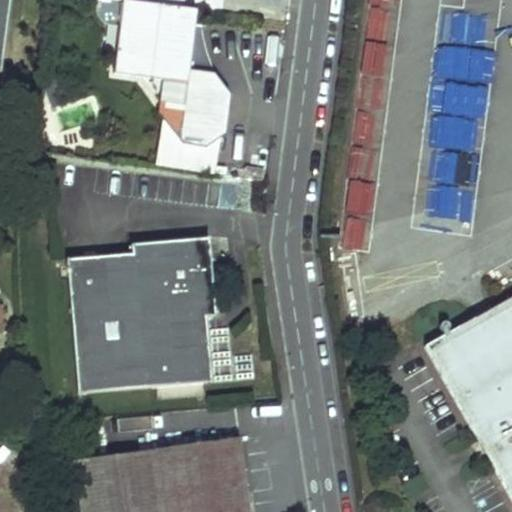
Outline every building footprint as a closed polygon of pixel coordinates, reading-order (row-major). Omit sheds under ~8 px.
[(0,0),(0,65),(8,0),(0,0)] [(135,0),(134,4),(184,11),(185,0),(135,0)] [(197,12),(184,11),(134,4),(121,3),(112,77),(136,80),(159,104),(158,113),(182,144),(205,148),(223,135),(229,90),(199,86),(188,72),(195,26),(197,12)] [(217,76),(202,27),(195,26),(188,72),(199,86),(229,90),(213,76),(217,76)] [(279,66),(281,34),(250,32),(248,64),(279,66)] [(458,219),(463,190),(425,183),(420,212),(458,219)] [(208,241),(195,243),(129,249),(130,257),(66,263),(79,397),(211,386),(205,318),(214,318),(208,256),(208,241)] [(481,465),(486,461),(511,506),(511,300),(423,350),(478,448),(473,452),(481,465)] [(31,408),(22,395),(10,403),(19,416),(31,408)] [(19,416),(10,403),(0,409),(0,420),(4,426),(19,416)] [(248,511),(239,442),(76,466),(83,511),(248,511)]
